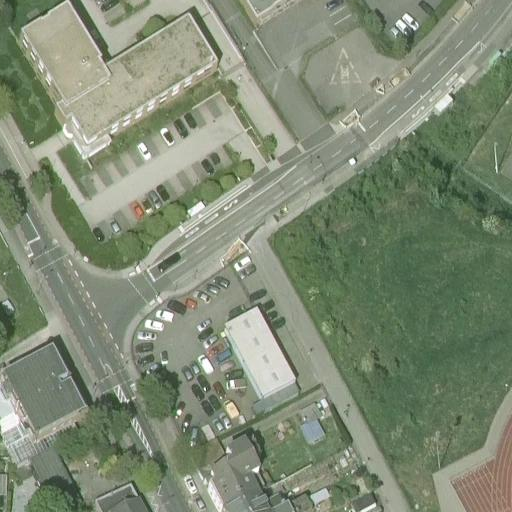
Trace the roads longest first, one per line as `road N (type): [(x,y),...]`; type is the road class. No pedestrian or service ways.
road 1 (tertiary): [(243,221),(382,115),(491,0)]
road 2 (residential): [(243,221),(385,486)]
road 3 (tertiary): [(84,328),(182,511)]
road 4 (tertiary): [(84,328),(243,221)]
road 5 (tertiary): [(0,175),(84,328)]
